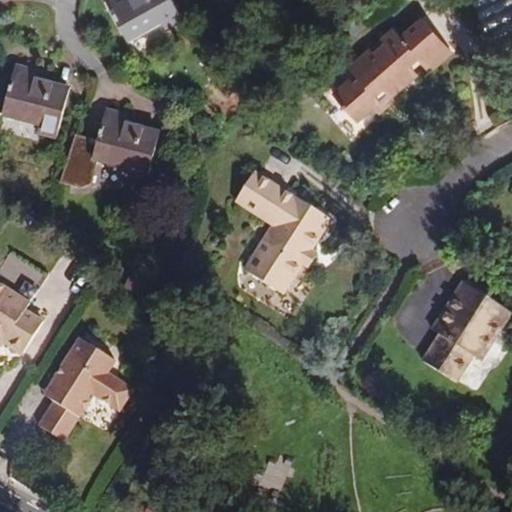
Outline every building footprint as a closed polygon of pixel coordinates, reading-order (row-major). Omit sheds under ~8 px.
[(104,0),(119,26),(127,40),(161,21),(166,29),(183,19),(172,0),(104,0)] [(511,0),(471,0),(497,57),(511,50),(511,0)] [(401,38),(394,30),(381,41),(384,44),(374,54),(370,50),(348,69),(355,76),(333,95),(356,122),(373,107),(388,95),(390,98),(417,74),(409,65),(417,58),(429,72),(452,52),(423,19),(401,38)] [(38,72),(16,66),(6,100),(2,116),(40,126),(38,134),(57,139),(70,90),(53,86),(36,81),(38,72)] [(390,98),(388,95),(373,107),(379,114),(393,102),(390,98)] [(147,183),(160,134),(126,125),(129,114),(107,108),(97,143),(90,141),(92,136),(76,131),(62,180),(83,186),(92,185),(98,162),(130,170),(128,178),(147,183)] [(331,221),(255,172),(236,202),(273,227),(245,271),(283,295),(302,266),(313,250),(331,221)] [(0,278),(34,299),(50,272),(12,250),(0,270),(0,278)] [(308,270),(318,253),(313,250),(302,266),(308,270)] [(511,313),(463,282),(437,323),(442,327),(438,334),(440,336),(423,362),(456,384),(473,357),(481,362),(511,313)] [(0,347),(3,347),(4,345),(22,356),(42,326),(24,314),(28,308),(0,290),(0,347)] [(442,327),(437,323),(432,331),(438,334),(442,327)] [(115,362),(80,339),(55,378),(62,383),(51,400),(54,403),(80,419),(80,420),(95,396),(120,413),(134,391),(107,374),(115,362)] [(62,383),(55,378),(44,396),(51,400),(62,383)] [(80,419),(54,403),(39,426),(65,443),(80,419)] [(291,461),(258,455),(253,482),(287,488),(291,461)]
